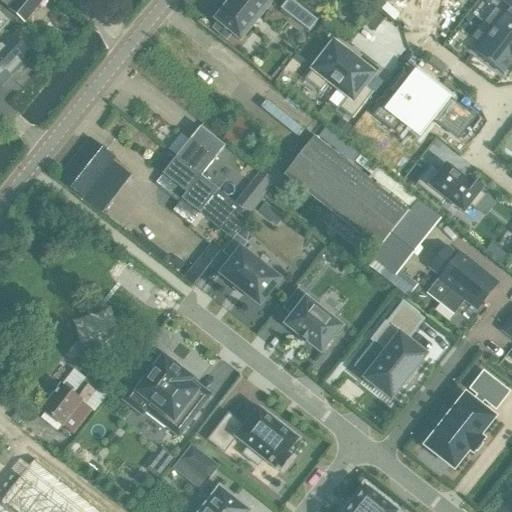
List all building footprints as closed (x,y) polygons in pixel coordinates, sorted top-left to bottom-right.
[(24,22),(42,0),(0,0),(0,1),(10,9),(9,10),(24,22)] [(216,23),(211,29),(226,41),(231,35),(240,42),(272,3),(267,0),(230,0),(213,21),(216,23)] [(308,32),(317,21),(290,0),(287,0),(280,9),(308,32)] [(511,0),(497,0),(499,1),(499,0),(510,8),(506,14),(504,12),(503,13),(504,14),(492,30),(484,24),(473,38),(481,44),(475,52),(474,51),(473,52),(503,75),(504,74),(503,74),(511,62),(511,0)] [(0,84),(2,86),(31,56),(9,35),(7,36),(1,31),(8,24),(0,15),(0,84)] [(338,109),(352,119),(373,93),(365,87),(374,75),(333,43),(304,80),(320,92),(328,83),(347,98),(338,109)] [(435,89),(414,72),(378,119),(391,129),(403,113),(412,120),(420,110),(437,122),(442,115),(443,117),(447,112),(446,110),(448,108),(436,98),(441,92),(436,88),(435,89)] [(226,180),(209,167),(224,147),(200,128),(176,158),(218,191),(226,180)] [(511,135),(503,148),(510,154),(511,151),(511,135)] [(429,229),(313,138),(284,175),(329,211),(320,222),(358,251),(366,241),(378,250),(372,257),(394,274),(429,229)] [(82,199),(115,158),(89,139),(57,179),(82,199)] [(218,191),(176,158),(162,175),(186,194),(181,200),(230,239),(234,234),(248,217),(245,214),(245,213),(240,209),(218,191)] [(431,166),(416,185),(441,205),(446,199),(463,213),(469,205),(475,210),(485,197),(479,192),(481,189),(469,179),(467,183),(446,166),(440,174),(431,166)] [(252,179),(233,204),(240,209),(245,213),(265,189),(252,179)] [(245,242),(234,234),(230,239),(219,252),(229,260),(218,274),(257,304),(277,279),(239,249),(245,242)] [(491,243),(485,251),(504,266),(510,258),(491,243)] [(446,248),(430,269),(441,277),(439,280),(450,289),(439,303),(453,314),(464,300),(476,310),(497,284),(460,254),(457,257),(446,248)] [(320,353),(340,327),(305,300),(308,297),(297,289),(282,308),(292,317),(285,326),(298,336),(307,343),(320,353)] [(422,320),(402,304),(386,325),(385,324),(371,341),(373,342),(385,352),(364,379),(391,401),(403,385),(404,386),(415,372),(414,371),(426,356),(406,341),(422,320)] [(511,317),(502,331),(511,338),(511,317)] [(179,372),(182,368),(167,357),(164,360),(163,359),(154,371),(151,369),(142,380),(145,383),(137,393),(150,403),(144,411),(178,437),(200,409),(189,400),(196,392),(187,385),(190,380),(179,372)] [(60,386),(41,411),(62,427),(80,403),(84,406),(95,393),(98,389),(73,370),(60,386)] [(425,447),(453,470),(468,450),(473,454),(483,441),(479,437),(494,418),(479,406),(484,400),(495,409),(508,393),(483,373),(470,390),(477,395),(473,401),(465,395),(425,447)] [(281,470),(290,457),(287,454),(298,440),(284,429),(272,419),(272,420),(258,409),(244,427),(228,415),(208,441),(224,453),(235,439),(247,448),(242,455),(257,467),(262,460),(275,470),(277,467),(281,470)] [(192,447),(180,461),(206,481),(217,467),(192,447)] [(162,449),(152,461),(164,470),(174,457),(162,449)] [(0,511),(100,511),(34,460),(0,503),(0,511)] [(394,511),(364,488),(345,511),(394,511)] [(247,511),(218,489),(200,511),(247,511)]
